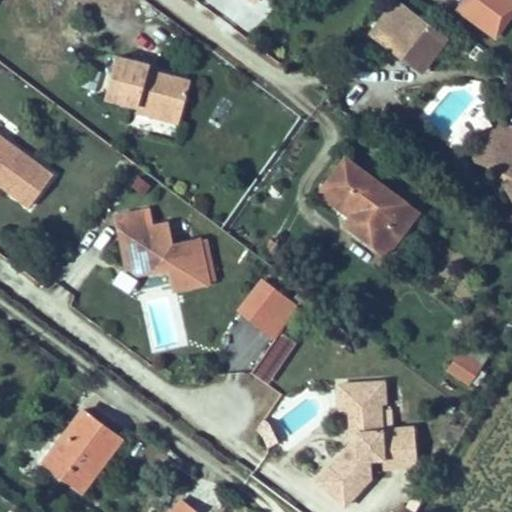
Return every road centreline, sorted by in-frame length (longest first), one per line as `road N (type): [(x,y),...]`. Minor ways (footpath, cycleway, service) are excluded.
road 1 (residential): [(258,456),(0,264)]
road 2 (residential): [(242,482),(0,305)]
road 3 (residential): [(279,77),(172,0)]
